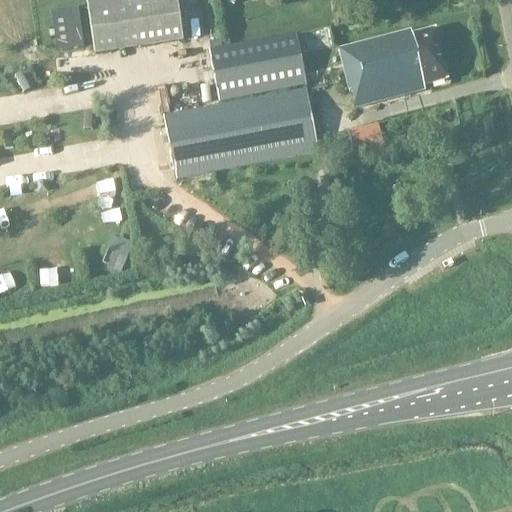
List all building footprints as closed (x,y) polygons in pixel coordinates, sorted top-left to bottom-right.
[(181,43),(174,0),(83,0),(92,56),(181,43)] [(328,28),(326,28),(207,52),(217,103),(338,79),(328,28)] [(350,91),(354,108),(423,91),(422,87),(445,81),(433,31),(410,36),(409,32),(336,50),(346,92),(350,91)] [(315,154),(303,91),(161,118),(173,181),(315,154)] [(383,152),(377,125),(347,132),(353,159),(383,152)] [(444,171),(431,173),(433,187),(446,184),(444,171)]
